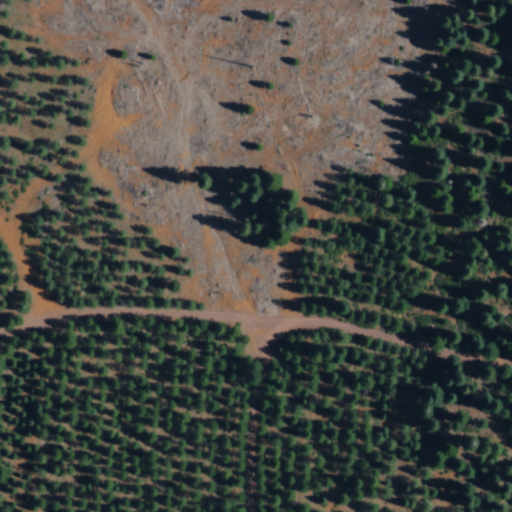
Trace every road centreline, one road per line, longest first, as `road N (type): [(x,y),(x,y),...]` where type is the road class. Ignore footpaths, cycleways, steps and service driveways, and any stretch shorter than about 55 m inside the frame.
road 1 (track): [(249,511),(233,335),(27,313),(0,323)]
road 2 (track): [(238,352),(511,363)]
